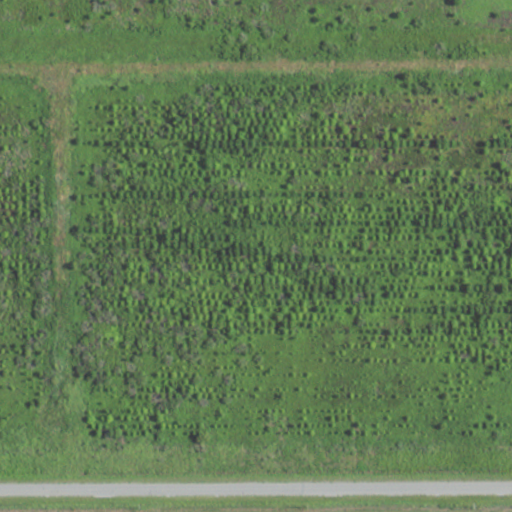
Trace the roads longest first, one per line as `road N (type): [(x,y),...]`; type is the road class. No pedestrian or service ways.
road 1 (track): [(511,449),(0,453)]
road 2 (residential): [(511,487),(0,490)]
